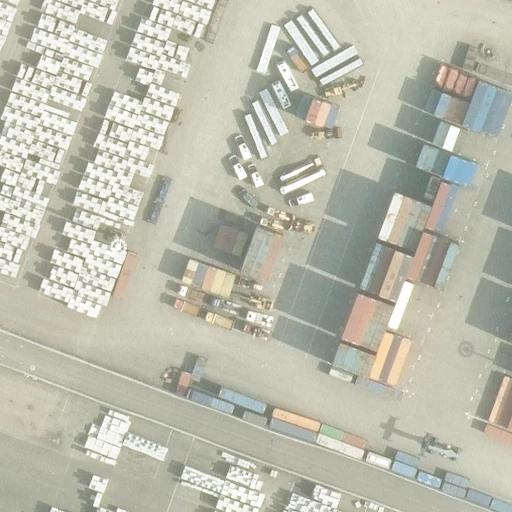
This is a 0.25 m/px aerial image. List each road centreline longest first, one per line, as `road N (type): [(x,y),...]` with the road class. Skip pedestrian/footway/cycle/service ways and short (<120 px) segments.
road 1 (unknown): [(246,427),(406,14)]
road 2 (unknown): [(0,333),(246,427)]
road 3 (unknown): [(246,427),(451,511)]
